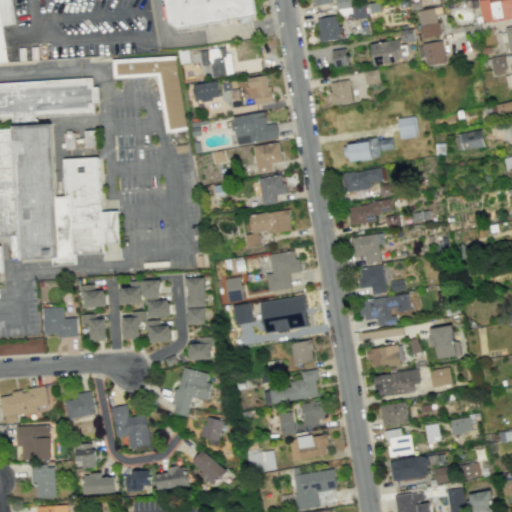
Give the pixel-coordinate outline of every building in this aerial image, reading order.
[(0,0),(11,0),(15,24),(2,25),(8,61),(0,61),(0,0)] [(164,0),(168,22),(178,29),(255,15),(252,0),(164,0)] [(511,17),(511,0),(477,0),(481,23),(511,17)] [(417,10),(420,37),(438,35),(435,8),(417,10)] [(339,39),(338,16),(317,17),(318,40),(339,39)] [(370,43),(373,65),(403,60),(399,38),(370,43)] [(424,65),(444,63),(442,40),(422,42),(424,65)] [(231,74),(228,47),(199,50),(200,65),(210,64),(211,76),(231,74)] [(334,68),(348,64),(344,47),(330,51),(334,68)] [(113,60),(178,55),(189,136),(168,139),(156,78),(113,79),(113,60)] [(491,56),(492,73),(506,72),(504,55),(491,56)] [(362,71),(365,84),(379,81),(377,68),(362,71)] [(266,86),(265,75),(248,76),(250,104),(272,102),(271,86),(266,86)] [(0,277),(2,277),(1,260),(120,254),(118,212),(99,213),(97,161),(56,163),(55,143),(54,123),(96,121),(94,78),(0,82),(0,277)] [(352,102),(348,79),(328,82),(331,105),(352,102)] [(192,84),(194,101),(219,97),(216,80),(192,84)] [(511,100),(496,102),(497,113),(511,111),(511,100)] [(278,138),(275,123),(265,124),(263,112),(231,116),(235,144),(278,138)] [(399,139),(418,136),(414,115),(396,118),(399,139)] [(456,150),(483,146),(480,130),(454,134),(456,150)] [(345,161),(380,157),(379,150),(392,148),(391,137),(343,143),(345,161)] [(270,162),(280,161),(278,142),(253,145),(255,172),(271,171),(270,162)] [(211,152),(213,163),(225,161),(223,150),(211,152)] [(343,191),(370,189),(369,181),(381,180),(380,168),(341,172),(343,191)] [(275,194),(285,193),(282,174),(257,177),(262,204),(276,202),(275,194)] [(380,196),(394,194),(392,183),(378,185),(380,196)] [(347,206),(349,225),(376,221),(374,213),(392,210),(390,199),(347,206)] [(248,215),(251,235),(245,236),(246,247),(259,245),(257,234),(291,229),(288,209),(248,215)] [(384,259),(380,232),(350,237),(354,257),(365,255),(366,262),(384,259)] [(298,272),(295,250),(269,253),(271,273),(265,273),(267,290),(291,288),(289,273),(298,272)] [(370,286),(371,293),(385,291),(381,264),(357,268),(360,288),(370,286)] [(228,302),(242,299),(239,276),(224,279),(228,302)] [(187,306),(205,306),(204,277),(186,277),(187,306)] [(119,303),(142,303),(142,304),(147,304),(148,316),(169,316),(168,299),(159,299),(159,279),(129,281),(129,287),(118,287),(119,303)] [(94,290),(93,284),(80,284),(81,306),(105,306),(105,289),(94,290)] [(376,325),(396,323),(395,315),(390,316),(390,311),(410,308),(407,293),(359,299),(362,320),(375,318),(376,325)] [(263,333),(307,328),(304,295),(259,300),(263,333)] [(252,321),(249,302),(231,305),(234,324),(252,321)] [(76,317),(63,317),(62,306),(41,307),(42,334),(57,333),(57,337),(76,336),(76,317)] [(186,308),(187,324),(204,323),(204,307),(186,308)] [(145,320),(145,310),(130,311),(130,316),(122,316),(122,339),(138,338),(138,320),(145,320)] [(89,340),(105,340),(105,318),(96,318),(96,313),(81,314),(81,324),(89,323),(89,340)] [(148,342),(171,341),(170,324),(159,325),(159,319),(146,320),(148,342)] [(454,342),(452,325),(428,327),(430,347),(436,346),(437,357),(460,355),(459,341),(454,342)] [(188,360),(211,359),(211,336),(198,337),(198,343),(188,343),(188,360)] [(314,360),(310,339),(289,343),(293,364),(314,360)] [(399,363),(396,344),(367,348),(370,368),(399,363)] [(208,373),(181,366),(172,404),(174,404),(172,412),(187,416),(191,396),(207,399),(211,382),(206,381),(208,373)] [(429,370),(431,386),(451,384),(449,367),(429,370)] [(300,371),(302,382),(262,388),(264,403),(318,396),(314,369),(300,371)] [(414,393),(413,383),(419,383),(418,369),(373,374),(374,389),(379,389),(380,396),(414,393)] [(0,403),(2,416),(39,410),(39,406),(47,405),(44,387),(0,393),(0,403)] [(63,400),(67,419),(94,412),(89,390),(75,393),(77,397),(63,400)] [(300,402),(303,428),(318,426),(317,418),(323,417),(321,400),(300,402)] [(381,425),(407,423),(406,402),(379,404),(381,425)] [(111,406),(115,438),(127,436),(128,448),(149,445),(145,413),(127,416),(126,404),(111,406)] [(277,412),(278,435),(293,434),(291,411),(277,412)] [(222,420),(205,415),(199,438),(217,442),(222,420)] [(449,419),(451,434),(471,432),(469,417),(449,419)] [(425,424),(426,442),(439,441),(438,423),(425,424)] [(15,426),(16,445),(21,445),(22,459),(50,458),(49,425),(15,426)] [(413,453),(410,434),(401,435),(400,428),(385,430),(388,456),(413,453)] [(291,460),(328,455),(325,433),(287,439),(291,460)] [(75,460),(81,460),(82,467),(94,467),(93,443),(75,443),(75,460)] [(197,473),(212,485),(225,470),(201,449),(191,461),(200,469),(197,473)] [(274,469),(272,451),(246,453),(247,471),(274,469)] [(391,480),(427,476),(425,456),(389,459),(391,480)] [(460,465),(463,478),(480,475),(477,462),(460,465)] [(30,465),(31,482),(36,482),(37,497),(54,497),(54,464),(30,465)] [(167,472),(154,474),(157,490),(187,484),(184,465),(166,468),(167,472)] [(435,483),(448,481),(446,466),(433,468),(435,483)] [(291,474),(296,509),(319,506),(317,491),(336,488),(333,468),(291,474)] [(149,471),(124,471),(125,490),(142,490),(142,484),(149,484),(149,471)] [(82,473),(83,494),(114,492),(114,476),(101,477),(101,473),(82,473)] [(463,511),(461,487),(446,489),(448,511),(463,511)] [(469,492),(470,511),(492,511),(490,490),(469,492)] [(429,511),(429,501),(423,502),(422,491),(393,494),(395,511),(429,511)]
